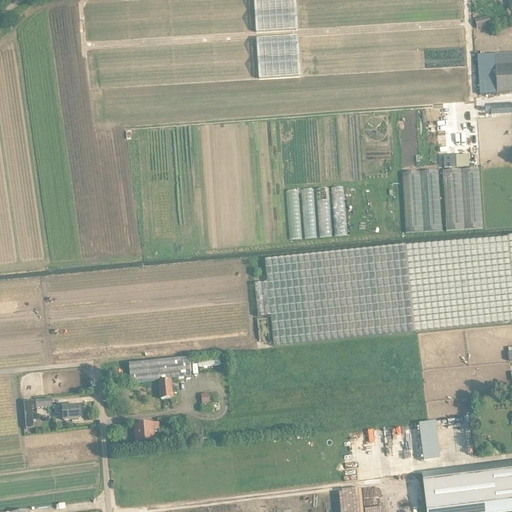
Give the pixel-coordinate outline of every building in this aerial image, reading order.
[(420,0),(422,21),(463,20),(462,0),(420,0)] [(490,24),(489,18),(485,19),(484,17),(474,20),(476,27),(490,24)] [(423,27),(425,68),(465,66),(464,26),(423,27)] [(511,92),(511,53),(477,55),(478,82),(496,81),(496,93),(511,92)] [(444,155),(444,167),(456,166),(456,154),(444,155)] [(480,167),(443,169),(446,229),(482,228),(480,167)] [(439,170),(403,171),(405,232),(441,230),(439,170)] [(346,235),(345,186),(332,187),(334,235),(346,235)] [(317,188),(319,237),(331,236),(329,187),(317,188)] [(314,189),(303,189),(304,238),(316,237),(314,189)] [(301,238),(299,190),(288,190),(290,239),(301,238)] [(414,332),(414,333),(417,332),(464,327),(491,324),(511,322),(511,235),(508,236),(508,237),(463,240),(405,245),(366,249),(264,259),(270,315),(273,346),(330,341),(414,332)] [(191,377),(190,357),(129,362),(131,382),(191,377)] [(170,387),(170,380),(159,381),(161,399),(171,398),(171,394),(176,393),(175,387),(170,387)] [(36,408),(40,408),(51,407),(51,399),(35,400),(36,408)] [(25,428),(34,428),(33,408),(34,408),(34,400),(24,400),(25,428)] [(53,406),(54,414),(62,413),(63,421),(79,419),(78,406),(62,407),(62,405),(53,406)] [(437,421),(420,422),(423,460),(440,459),(437,421)] [(133,424),(134,431),(135,431),(135,443),(134,443),(135,443),(154,442),(154,441),(153,441),(153,430),(158,429),(157,422),(133,424)] [(511,461),(421,473),(426,511),(496,511),(511,510),(511,461)]
